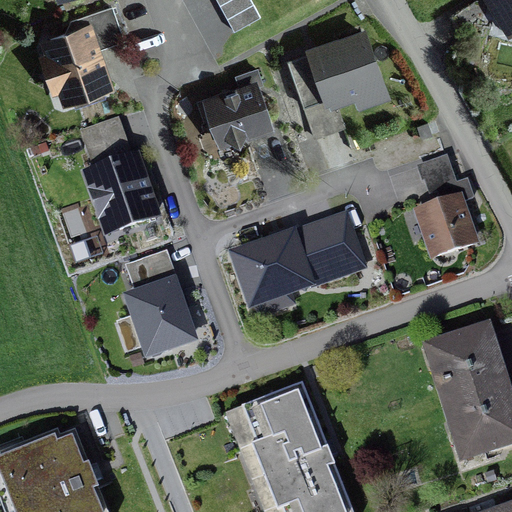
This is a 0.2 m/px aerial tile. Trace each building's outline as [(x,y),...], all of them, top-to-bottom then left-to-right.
[(216,0),(234,31),(260,16),(250,0),(216,0)] [(511,0),(491,0),(504,20),(500,23),(506,34),(511,35),(511,0)] [(112,7),(71,21),(65,34),(46,40),(54,63),(49,74),(60,79),(68,102),(108,88),(94,48),(122,38),(112,7)] [(316,50),(332,95),(304,105),(315,137),(344,127),(335,102),(358,94),(357,89),(380,81),(363,33),(316,50)] [(229,138),(239,143),(244,133),(269,124),(256,85),(207,102),(220,141),(229,138)] [(96,172),(87,175),(108,234),(155,217),(135,158),(129,160),(114,120),(81,132),(96,172)] [(428,122),(417,126),(421,138),(432,135),(428,122)] [(473,244),(467,226),(471,225),(466,211),(462,213),(457,199),(419,212),(435,257),(473,244)] [(346,216),(233,255),(251,307),(364,268),(346,216)] [(191,340),(162,255),(126,268),(137,298),(130,300),(149,355),(191,340)] [(459,440),(462,439),(468,458),(511,444),(511,408),(487,329),(433,346),(439,365),(436,366),(459,440)] [(276,511),(281,511),(282,511),(352,511),(302,386),(242,409),(256,446),(252,448),(276,511)] [(10,485),(5,487),(15,511),(106,511),(75,432),(60,438),(58,432),(24,446),(26,452),(1,462),(10,485)]
